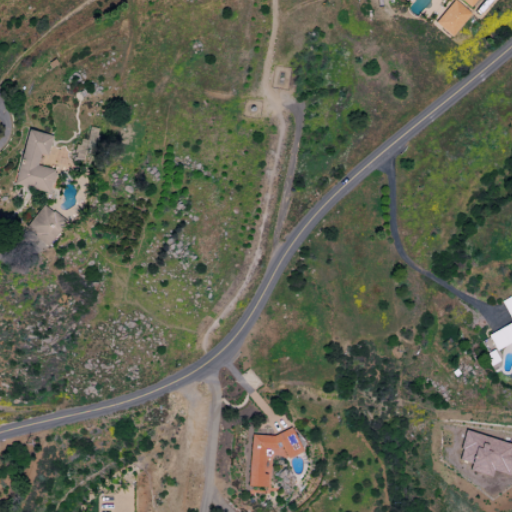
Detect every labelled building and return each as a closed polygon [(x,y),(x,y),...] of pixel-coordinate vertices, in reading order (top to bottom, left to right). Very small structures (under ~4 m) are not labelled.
[(432,23),(447,37),(468,15),(452,0),(432,23)] [(12,185),(48,193),(53,170),(35,166),(38,154),(45,156),(50,136),(24,130),(12,185)] [(22,229),(44,247),(64,223),(42,205),(22,229)] [(511,295),(500,301),(510,323),(486,335),(493,351),(511,343),(511,344),(511,295)] [(248,435),(245,486),(267,488),(269,459),(275,457),(288,457),(299,453),(289,428),(269,436),(248,435)] [(511,451),(511,444),(463,431),(455,460),(468,464),(466,471),(488,477),(490,471),(505,475),(511,451)]
